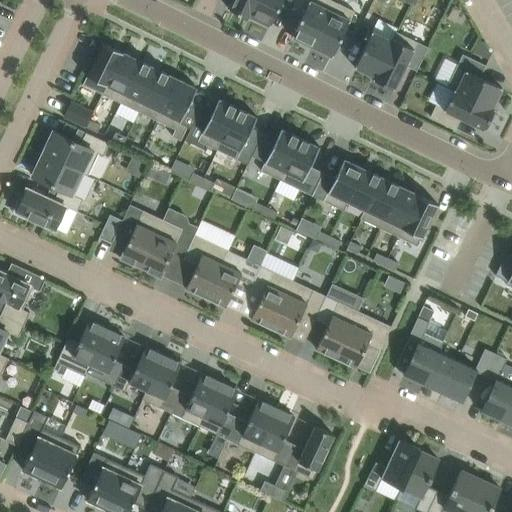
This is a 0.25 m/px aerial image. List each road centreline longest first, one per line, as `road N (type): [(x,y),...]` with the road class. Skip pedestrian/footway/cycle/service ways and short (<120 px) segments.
road 1 (residential): [(511,458),(401,406),(359,403),(0,236)]
road 2 (unclassified): [(504,178),(128,0)]
road 3 (residential): [(0,170),(81,0)]
